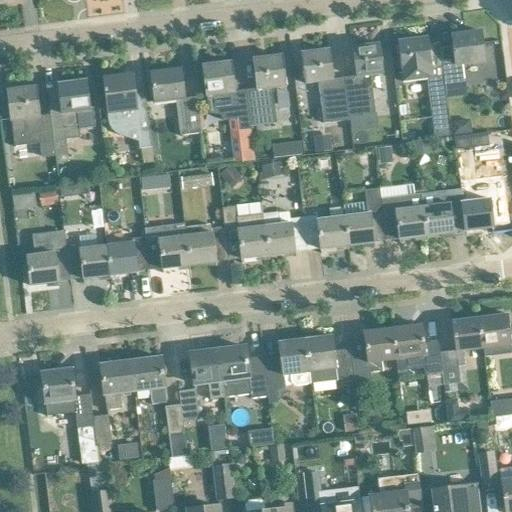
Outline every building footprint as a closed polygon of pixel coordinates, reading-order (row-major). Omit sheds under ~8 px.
[(453,47),(440,49),(441,51),(446,93),(465,90),(464,82),(462,65),(484,63),(480,32),(451,36),(453,47)] [(444,81),(441,51),(429,53),(428,39),(398,43),(401,71),(402,84),(427,80),(431,111),(448,109),(446,94),(444,81)] [(345,79),(348,105),(349,117),(375,113),(370,78),(383,76),(379,45),(352,48),(356,78),(345,79)] [(348,105),(345,79),(333,80),(329,51),(301,55),(305,86),(318,84),(323,125),(349,122),(348,117),(349,117),(348,105)] [(257,90),(247,91),(251,128),(276,125),(272,90),(285,88),(284,77),(281,57),(254,61),(257,90)] [(231,64),(203,67),(205,87),(207,98),(209,115),(222,116),(223,121),(229,121),(234,165),(254,162),(250,130),(251,130),(252,130),(251,128),(247,91),(234,93),(231,64)] [(151,74),(153,94),(154,105),(175,102),(180,137),(201,134),(197,98),(185,100),(181,70),(151,74)] [(104,94),(106,94),(109,114),(109,125),(113,131),(116,134),(119,136),(139,143),(140,151),(151,150),(145,97),(135,99),(132,76),(104,80),(106,91),(104,91),(104,94)] [(62,115),(51,116),(56,158),(68,157),(66,141),(80,139),(77,115),(90,113),(88,102),(86,82),(58,85),(62,115)] [(35,88),(8,92),(9,107),(15,147),(39,144),(41,157),(55,155),(55,158),(56,158),(51,116),(39,118),(35,88)] [(487,134),(467,136),(454,138),(456,151),(489,147),(487,134)] [(300,143),(288,144),(289,157),(302,156),(300,143)] [(183,191),(213,187),(211,174),(181,179),(183,191)] [(154,177),(140,178),(142,190),(156,188),(154,177)] [(461,191),(466,233),(492,230),(492,233),(493,233),(488,188),(468,190),(461,191)] [(388,242),(383,200),(381,201),(380,190),(366,191),(368,203),(344,206),(349,247),(374,244),(374,243),(388,242)] [(42,208),(59,205),(57,191),(39,194),(42,208)] [(467,236),(466,233),(461,191),(422,196),(427,238),(452,235),(453,238),(467,236)] [(399,241),(427,238),(422,196),(383,200),(388,242),(399,240),(399,241)] [(269,257),(264,216),(263,216),(261,205),(236,208),(236,207),(223,209),(223,211),(222,212),(223,219),(224,219),(225,228),(229,261),(241,260),(241,261),(269,257)] [(320,251),(349,247),(344,206),(343,206),(343,209),(329,211),(331,221),(318,222),(317,217),(305,219),(309,251),(320,250),(320,251)] [(309,251),(305,219),(290,221),(289,213),(264,216),(269,257),(295,254),(295,253),(309,251)] [(191,267),(186,228),(185,228),(184,223),(146,229),(151,271),(162,270),(191,267)] [(229,261),(225,228),(211,229),(211,225),(186,228),(191,267),(216,264),(216,263),(229,261)] [(134,246),(108,249),(112,277),(137,274),(137,273),(151,271),(146,229),(144,229),(146,238),(133,240),(134,246)] [(67,246),(66,247),(64,231),(32,235),(33,245),(34,256),(27,257),(30,287),(58,284),(58,283),(72,281),(67,246)] [(112,277),(108,249),(96,250),(95,235),(79,237),(79,246),(67,246),(72,281),(83,280),(112,277)] [(480,319),(484,350),(511,346),(511,354),(511,331),(510,332),(508,315),(480,319)] [(455,352),(439,354),(443,385),(459,383),(456,353),(467,352),(484,350),(480,319),(451,322),(455,352)] [(443,385),(439,354),(438,344),(423,346),(421,326),(392,330),(396,362),(411,360),(412,370),(425,368),(427,387),(443,385)] [(381,364),(396,362),(392,330),(364,333),(365,343),(350,345),(350,350),(354,383),(354,385),(371,383),(370,374),(382,372),(381,364)] [(332,337),(304,341),(310,385),(311,385),(337,382),(337,385),(354,383),(350,350),(334,352),(332,337)] [(295,387),(310,385),(304,341),(278,344),(280,359),(264,361),(263,361),(265,381),(266,388),(284,386),(283,377),(290,377),(291,384),(295,387)] [(218,351),(218,352),(224,399),(238,397),(250,395),(251,400),(268,397),(267,388),(266,388),(265,381),(263,361),(264,361),(263,358),(247,360),(245,348),(218,351)] [(210,400),(224,399),(217,352),(191,355),(194,385),(208,384),(210,400)] [(130,363),(134,394),(149,392),(151,407),(167,405),(161,359),(130,363)] [(119,396),(134,394),(130,363),(100,366),(106,413),(121,411),(119,396)] [(75,413),(77,429),(94,427),(93,419),(90,396),(75,398),(71,371),(41,374),(45,405),(47,405),(48,417),(75,413)] [(198,415),(198,414),(195,392),(178,394),(180,407),(183,417),(198,415)] [(491,410),(492,419),(511,416),(511,399),(490,403),(491,410)] [(457,400),(445,401),(448,424),(469,422),(468,410),(458,411),(457,400)] [(189,458),(184,423),(183,417),(180,407),(165,409),(172,459),(168,459),(168,461),(189,458)] [(93,419),(94,427),(94,428),(96,448),(111,446),(107,418),(93,419)] [(436,452),(434,434),(433,427),(412,430),(414,447),(415,446),(416,455),(436,452)] [(403,448),(414,447),(412,430),(398,432),(399,443),(403,442),(403,448)] [(367,437),(355,439),(356,451),(363,450),(367,444),(367,437)] [(73,454),(72,438),(62,439),(63,455),(73,454)] [(117,448),(119,462),(138,460),(136,445),(117,448)] [(272,464),(290,461),(288,449),(283,450),(283,445),(270,447),(272,464)] [(483,486),(498,484),(494,454),(479,456),(483,486)] [(193,458),(189,458),(168,461),(170,471),(195,468),(193,458)] [(218,501),(233,499),(229,468),(214,470),(218,501)] [(110,511),(108,493),(106,477),(105,469),(87,471),(90,496),(92,511),(110,511)] [(322,507),(318,474),(304,476),(308,511),(352,511),(352,504),(322,507)] [(417,475),(403,477),(377,480),(380,498),(369,499),(371,511),(408,511),(408,510),(422,508),(417,475)] [(511,511),(511,480),(501,482),(504,511),(511,511)] [(155,511),(164,511),(173,511),(169,481),(152,483),(155,511)] [(479,511),(477,498),(476,487),(432,492),(434,509),(433,509),(433,511),(479,511)] [(275,511),(264,511),(264,504),(260,501),(248,503),(246,505),(246,511),(291,511),(291,506),(275,508),(275,511)]
